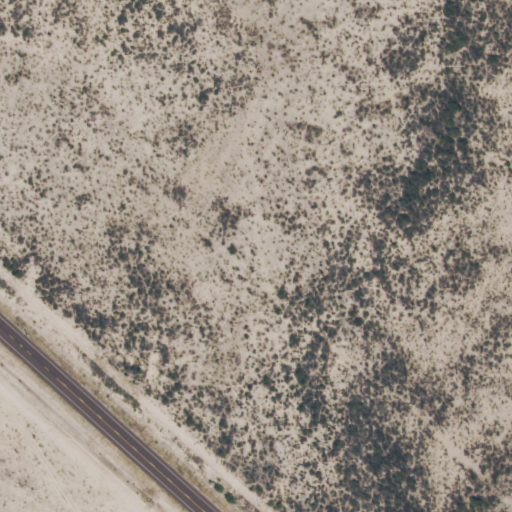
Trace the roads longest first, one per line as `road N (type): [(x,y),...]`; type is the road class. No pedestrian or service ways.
road 1 (primary): [(206,511),(0,326)]
road 2 (track): [(61,382),(105,511)]
